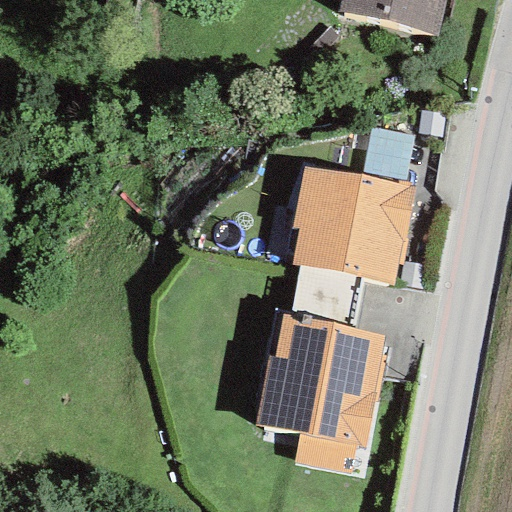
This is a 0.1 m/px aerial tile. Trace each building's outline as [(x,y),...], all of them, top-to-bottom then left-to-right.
[(443,0),(338,0),(336,13),(435,36),(443,0)] [(369,129),(360,178),(404,186),(412,137),(369,129)] [(360,178),(302,168),(290,230),(296,231),(290,266),(298,268),(360,279),(391,284),(395,266),(398,266),(412,188),(404,186),(360,178)] [(350,330),(360,279),(298,268),(288,318),(350,330)] [(288,318),(281,316),(272,358),(267,357),(253,426),(298,435),(292,464),(349,475),(355,446),(362,447),(384,337),(350,330),(288,318)]
